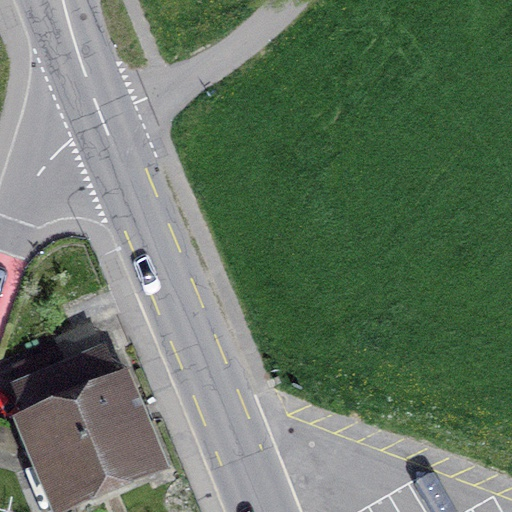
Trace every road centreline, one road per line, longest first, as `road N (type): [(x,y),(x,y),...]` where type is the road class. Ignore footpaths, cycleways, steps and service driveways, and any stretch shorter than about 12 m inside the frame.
road 1 (tertiary): [(103,122),(263,511)]
road 2 (unclassified): [(282,0),(250,37),(103,122)]
road 3 (residential): [(103,122),(44,163),(0,257)]
road 4 (tertiary): [(54,0),(103,122)]
